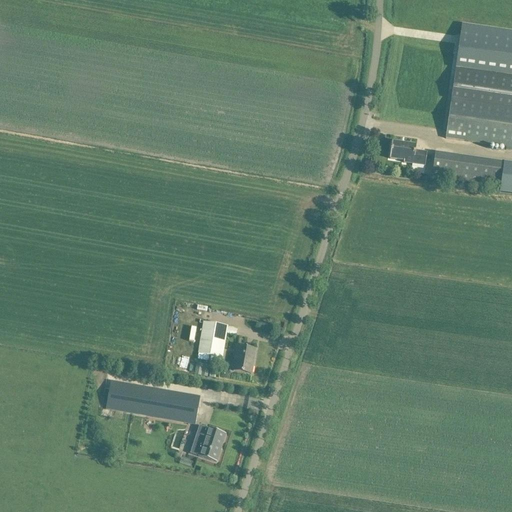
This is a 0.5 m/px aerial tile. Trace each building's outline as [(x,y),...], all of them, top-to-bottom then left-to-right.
[(511,148),(511,32),(462,25),(445,139),(511,148)] [(403,163),(425,167),(427,153),(415,152),(416,146),(392,142),(389,159),(404,161),(403,163)] [(499,187),(502,163),(435,153),(432,177),(499,187)] [(511,164),(503,163),(499,193),(511,195),(511,164)] [(198,354),(197,360),(221,364),(221,359),(222,359),(226,334),(236,336),(237,329),(227,327),(203,323),(198,354)] [(255,351),(238,348),(234,371),(251,375),(253,366),(251,366),(252,361),(253,361),(255,351)] [(183,354),(180,367),(188,369),(191,356),(183,354)] [(105,410),(195,426),(200,398),(110,382),(105,410)] [(199,427),(191,454),(198,457),(216,463),(221,448),(220,448),(221,443),(223,444),(226,435),(207,429),(199,427)]
